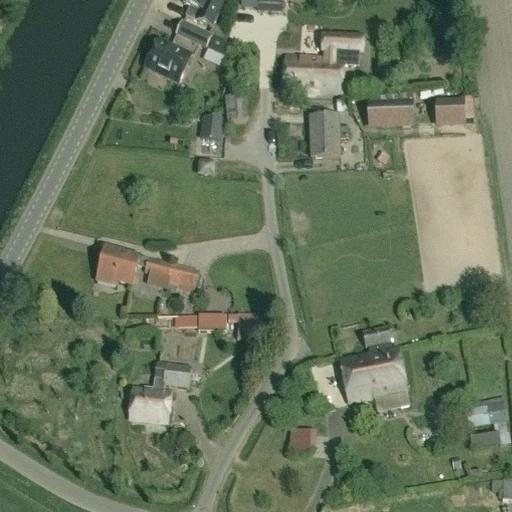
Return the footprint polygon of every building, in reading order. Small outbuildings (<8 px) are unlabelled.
[(213,31),(224,6),(222,5),(224,0),(187,0),(185,7),(191,9),(186,19),(213,31)] [(258,0),(258,13),(282,15),(283,0),(258,0)] [(226,44),(182,24),(176,37),(225,62),(226,44)] [(304,26),(284,27),(285,37),(304,36),(304,26)] [(322,99),(322,97),(344,98),(345,70),(359,70),(359,57),(364,57),(364,38),(321,36),(320,56),(321,56),(321,62),(286,59),(283,97),(322,99)] [(179,88),(193,58),(159,42),(145,71),(179,88)] [(458,64),(456,46),(448,46),(449,65),(458,64)] [(444,73),(442,51),(422,52),(422,55),(425,55),(425,58),(429,58),(429,60),(434,60),(435,83),(447,83),(447,72),(444,73)] [(246,124),(244,96),(224,98),(227,125),(246,124)] [(350,102),(336,103),(336,116),(351,115),(350,102)] [(390,110),(390,103),(365,104),(365,111),(390,110)] [(437,104),(438,131),(467,130),(467,103),(437,104)] [(416,130),(414,110),(373,114),(375,133),(416,130)] [(338,130),(338,118),(311,118),(312,161),(340,160),(339,143),(349,143),(348,130),(338,130)] [(211,121),(210,140),(222,140),(223,121),(211,121)] [(211,178),(213,165),(199,164),(198,177),(211,178)] [(318,180),(313,198),(323,201),(329,182),(318,180)] [(115,290),(116,285),(133,289),(138,269),(145,271),(144,277),(167,282),(166,286),(169,287),(167,295),(181,298),(183,291),(191,293),(195,273),(140,260),(106,251),(98,285),(115,290)] [(198,319),(156,319),(156,332),(198,331),(198,335),(225,335),(225,338),(265,337),(265,316),(198,317),(198,319)] [(349,407),(405,396),(397,353),(390,354),(388,347),(391,347),(388,332),(362,337),(366,353),(368,352),(369,358),(340,364),(349,407)] [(189,342),(175,342),(176,355),(190,354),(189,342)] [(164,396),(165,390),(190,392),(192,371),(157,367),(154,394),(133,392),(130,424),(168,428),(171,396),(164,396)] [(468,431),(489,428),(487,411),(491,410),(490,403),(481,404),(482,410),(465,412),(468,431)] [(511,422),(511,432),(494,433),(495,443),(511,441),(511,422)] [(306,426),(304,450),(326,453),(329,429),(306,426)] [(471,452),(494,448),(492,435),(469,438),(471,452)]
